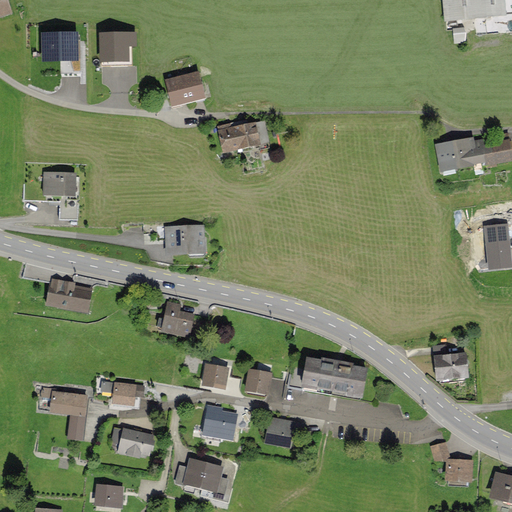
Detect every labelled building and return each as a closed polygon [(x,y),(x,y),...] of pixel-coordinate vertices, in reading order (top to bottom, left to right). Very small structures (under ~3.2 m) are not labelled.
[(7,0),(0,0),(0,19),(13,15),(7,0)] [(511,0),(440,0),(442,19),(511,14),(511,0)] [(77,34),(41,35),(42,63),(60,62),(78,62),(77,34)] [(137,34),(100,35),(101,65),(130,65),(130,49),(138,49),(137,34)] [(78,62),(60,62),(60,74),(81,74),(81,62),(78,62)] [(198,71),(164,80),(171,105),(205,96),(198,71)] [(244,122),(217,128),(223,157),(270,147),(265,124),(246,128),(244,122)] [(511,159),(508,136),(489,139),(494,166),(511,163),(511,159)] [(474,140),(453,143),(457,172),(494,166),(489,139),(474,142),(474,140)] [(457,172),(453,143),(435,146),(440,175),(457,172)] [(76,175),(43,174),(43,185),(43,198),(61,198),(75,199),(76,175)] [(43,185),(25,184),(24,202),(60,203),(61,198),(43,198),(43,185)] [(78,206),(60,206),(60,221),(78,222),(78,206)] [(203,229),(167,231),(169,256),(204,255),(203,229)] [(76,285),(51,280),(46,309),(88,317),(93,291),(76,287),(76,285)] [(181,306),(168,303),(160,336),(189,343),(195,317),(180,313),(181,306)] [(433,347),(434,359),(448,357),(447,346),(433,347)] [(448,357),(434,359),(436,384),(469,382),(467,356),(448,357)] [(321,364),(306,361),(305,367),(301,393),(334,398),(363,403),(368,371),(353,369),(354,366),(321,361),(321,364)] [(301,393),(305,367),(291,364),(287,390),(301,393)] [(229,371),(205,366),(201,390),(225,394),(229,371)] [(272,375),(248,371),(244,394),(268,398),(272,375)] [(113,395),(114,384),(102,383),(101,393),(113,395)] [(145,387),(114,384),(113,395),(111,407),(134,410),(135,397),(144,398),(145,387)] [(58,390),(43,388),(41,398),(52,399),(50,416),(70,418),(87,421),(90,397),(58,393),(58,390)] [(223,409),(209,407),(204,438),(234,443),(238,415),(222,413),(223,409)] [(84,443),(87,421),(70,418),(67,441),(84,443)] [(302,425),(270,419),(265,446),(297,452),(302,425)] [(121,445),(124,430),(114,428),(111,443),(121,445)] [(156,436),(124,430),(121,445),(120,452),(127,453),(126,457),(141,460),(142,456),(152,458),(156,436)] [(447,461),(451,461),(447,444),(430,448),(435,464),(447,464),(447,461)] [(208,466),(190,461),(187,469),(183,487),(201,491),(208,466)] [(451,461),(447,461),(447,464),(446,484),(472,486),(473,463),(451,461)] [(224,470),(208,466),(201,491),(217,495),(222,479),(224,470)] [(183,487),(187,469),(179,467),(175,484),(183,487)] [(511,478),(496,475),(490,503),(511,507),(511,478)] [(229,481),(222,479),(217,495),(225,498),(229,481)] [(123,489),(96,486),(94,508),(121,511),(123,494),(123,489)]
